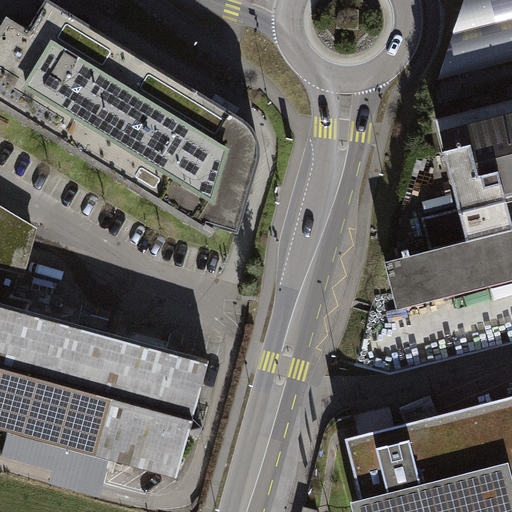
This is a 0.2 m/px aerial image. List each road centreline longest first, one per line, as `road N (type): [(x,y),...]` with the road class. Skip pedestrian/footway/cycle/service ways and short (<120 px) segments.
road 1 (unclassified): [(277,387),(335,395),(397,387),(511,356)]
road 2 (secondary): [(277,387),(337,180)]
road 3 (unclassified): [(0,182),(153,276)]
road 4 (secondary): [(242,511),(277,387)]
